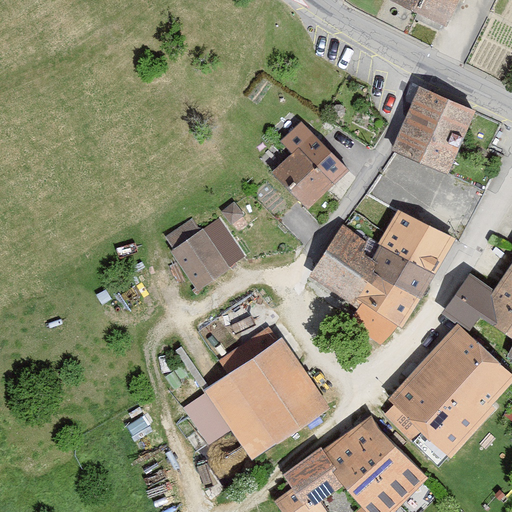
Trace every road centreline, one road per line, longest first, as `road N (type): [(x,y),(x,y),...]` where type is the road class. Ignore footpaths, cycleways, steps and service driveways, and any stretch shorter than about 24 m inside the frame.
road 1 (residential): [(511,171),(449,281),(362,388),(227,511)]
road 2 (tertiary): [(317,0),(511,111)]
